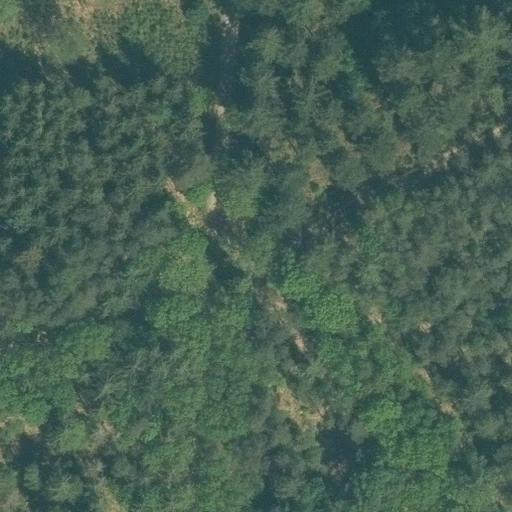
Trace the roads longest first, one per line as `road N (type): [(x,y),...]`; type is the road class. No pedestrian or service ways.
road 1 (track): [(225,0),(182,511)]
road 2 (track): [(268,261),(280,302),(415,511)]
road 3 (track): [(268,261),(0,363)]
road 4 (track): [(511,127),(268,261)]
